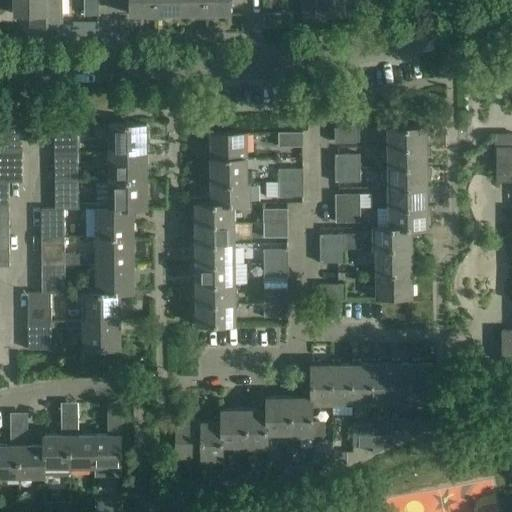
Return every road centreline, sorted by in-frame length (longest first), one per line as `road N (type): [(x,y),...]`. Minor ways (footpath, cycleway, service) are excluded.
road 1 (unknown): [(148,390),(161,219),(173,213),(169,61)]
road 2 (residential): [(303,338),(304,229),(318,212),(319,65)]
road 3 (residential): [(0,61),(245,61)]
road 4 (residential): [(319,65),(511,22)]
road 5 (residential): [(303,338),(456,335)]
road 6 (residential): [(0,399),(46,388),(148,390)]
road 7 (residential): [(185,382),(287,356),(303,338)]
